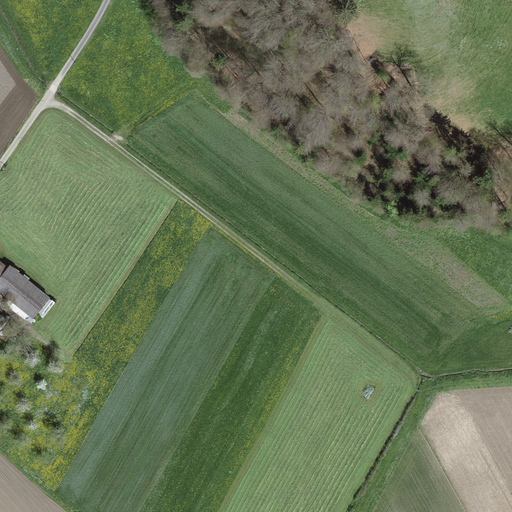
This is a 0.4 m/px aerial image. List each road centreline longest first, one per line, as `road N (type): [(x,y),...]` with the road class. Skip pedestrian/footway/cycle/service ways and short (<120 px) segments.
road 1 (track): [(45,99),(286,276)]
road 2 (track): [(107,0),(0,164)]
